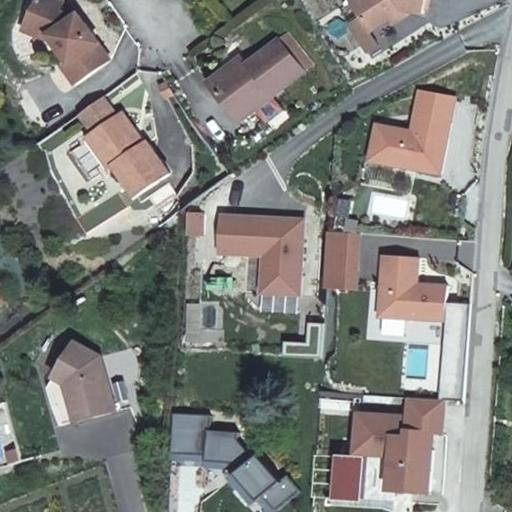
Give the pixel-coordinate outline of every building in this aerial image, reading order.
[(76,11),(78,10),(61,1),(61,0),(39,0),(33,17),(52,24),(73,53),(66,59),(79,77),(112,53),(88,17),(83,21),(76,11)] [(354,0),(375,29),(394,15),(406,7),(416,9),(426,11),(428,0),(354,0)] [(406,7),(394,15),(397,20),(416,9),(406,7)] [(82,8),(78,10),(76,11),(83,21),(88,17),(82,8)] [(281,38),(250,63),(252,66),(221,90),(245,120),(307,70),(282,40),(281,38)] [(252,66),(250,63),(244,56),(213,81),(221,90),(252,66)] [(450,121),(455,96),(418,90),(414,115),(450,121)] [(118,112),(105,92),(81,109),(94,129),(118,112)] [(125,107),(118,112),(94,129),(90,133),(91,134),(113,165),(117,162),(138,193),(139,192),(162,175),(169,170),(171,169),(149,138),(147,139),(143,143),(142,142),(135,131),(136,123),(125,108),(125,107)] [(411,130),(376,124),(370,160),(441,173),(450,121),(414,115),(411,130)] [(298,293),(303,218),(219,213),(217,249),(261,251),(259,290),(298,293)] [(326,287),(359,289),(361,233),(328,232),(326,287)] [(420,257),(385,255),(382,316),(386,317),(409,318),(448,320),(448,313),(452,314),(449,384),(470,385),(475,301),(454,300),(453,304),(448,304),(449,284),(419,283),(420,257)] [(408,336),(409,318),(386,317),(385,335),(408,336)] [(68,348),(46,384),(60,391),(72,427),(109,416),(98,365),(68,348)] [(46,384),(41,392),(53,433),(72,427),(60,391),(46,384)] [(449,384),(448,399),(469,400),(470,385),(449,384)] [(444,432),(446,399),(410,397),(409,417),(359,414),(357,453),(392,455),(391,475),(405,475),(405,492),(432,493),(434,449),(424,449),(425,431),(435,432),(444,432)] [(424,449),(434,449),(435,432),(425,431),(424,449)] [(391,491),(405,492),(405,475),(391,475),(391,491)]
